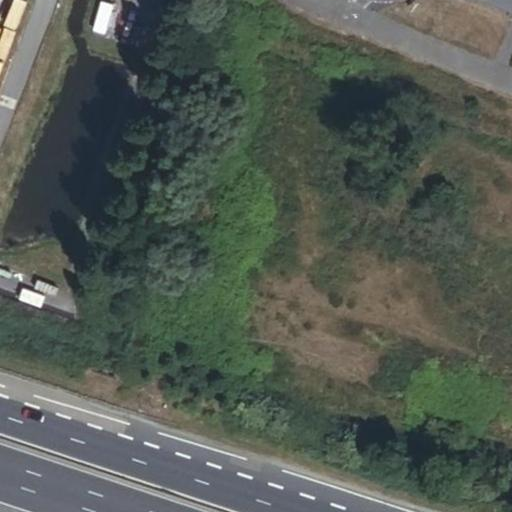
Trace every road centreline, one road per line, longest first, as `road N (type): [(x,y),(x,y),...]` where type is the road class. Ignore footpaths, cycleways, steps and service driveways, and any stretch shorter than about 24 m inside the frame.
road 1 (motorway): [(289,511),(0,416)]
road 2 (motorway): [(0,472),(117,511)]
